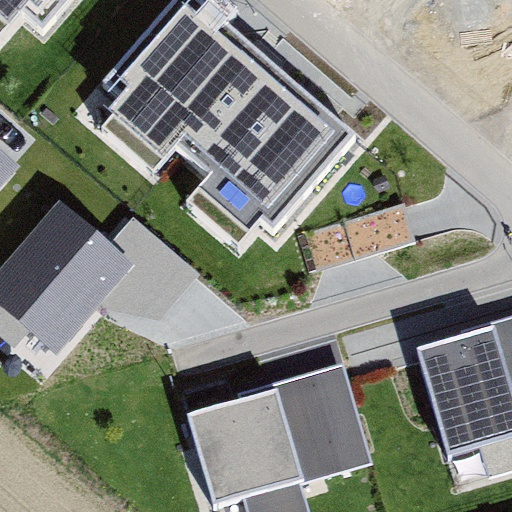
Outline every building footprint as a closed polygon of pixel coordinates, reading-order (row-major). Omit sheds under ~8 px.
[(72,0),(0,0),(0,42),(6,47),(32,17),(47,30),(72,0)] [(356,141),(186,0),(183,0),(107,91),(125,105),(102,132),(246,252),(267,226),(278,235),(356,141)] [(126,267),(63,213),(0,286),(0,297),(57,347),(126,267)] [(511,442),(511,376),(499,331),(425,352),(456,459),(511,442)] [(368,464),(342,374),(243,402),(246,411),(199,424),(222,505),(250,497),(254,511),(306,511),(298,484),(368,464)]
